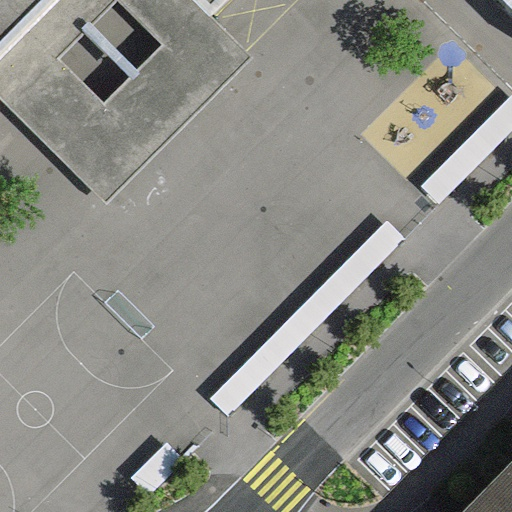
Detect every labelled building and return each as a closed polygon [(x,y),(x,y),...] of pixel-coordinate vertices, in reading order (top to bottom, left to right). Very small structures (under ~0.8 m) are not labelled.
[(0,0),(0,62),(61,0),(0,0)] [(229,0),(214,16),(196,0),(122,0),(217,94),(310,0),(229,0)] [(229,0),(196,0),(214,16),(229,0)] [(511,0),(495,0),(511,17),(511,0)] [(511,511),(511,480),(495,497),(509,511),(511,511)] [(509,511),(495,497),(480,511),(509,511)]
